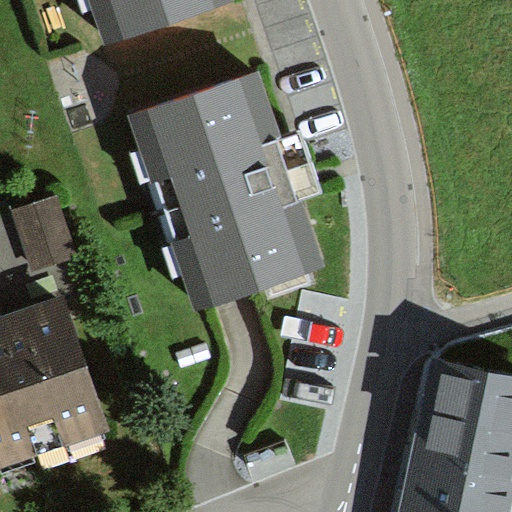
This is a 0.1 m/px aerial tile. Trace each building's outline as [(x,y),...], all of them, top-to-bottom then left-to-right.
[(76,0),(81,14),(94,9),(106,46),(234,0),(76,0)] [(260,69),(130,111),(141,146),(129,150),(141,186),(153,182),(174,240),(161,244),(171,276),(184,273),(196,308),(328,261),(304,197),(324,190),(302,130),(283,137),(260,69)] [(41,196),(9,208),(27,259),(59,247),(41,196)] [(0,466),(105,431),(63,306),(0,326),(0,466)] [(405,511),(511,511),(511,384),(435,368),(422,433),(405,511)]
